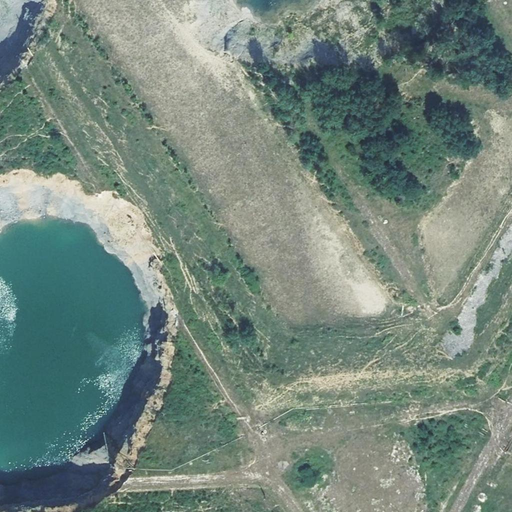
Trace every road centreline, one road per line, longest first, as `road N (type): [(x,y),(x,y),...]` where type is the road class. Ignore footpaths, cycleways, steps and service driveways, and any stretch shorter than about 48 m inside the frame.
road 1 (track): [(292,511),(268,478),(0,486)]
road 2 (track): [(455,511),(511,406)]
